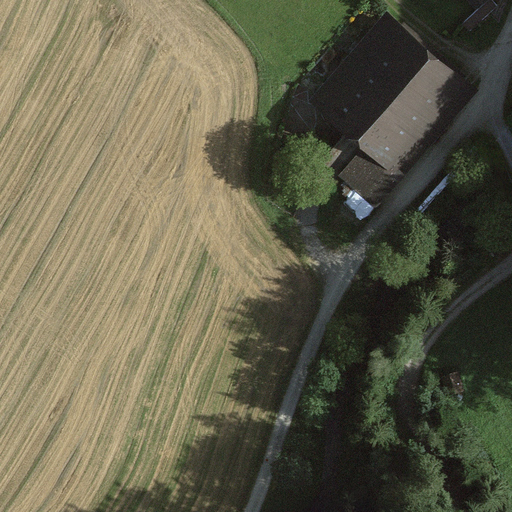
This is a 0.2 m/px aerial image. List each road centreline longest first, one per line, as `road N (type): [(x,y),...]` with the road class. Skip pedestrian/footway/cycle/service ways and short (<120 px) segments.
road 1 (track): [(252,511),(343,277),(484,104),(511,37)]
road 2 (track): [(511,262),(455,307),(413,367),(414,416),(460,511)]
